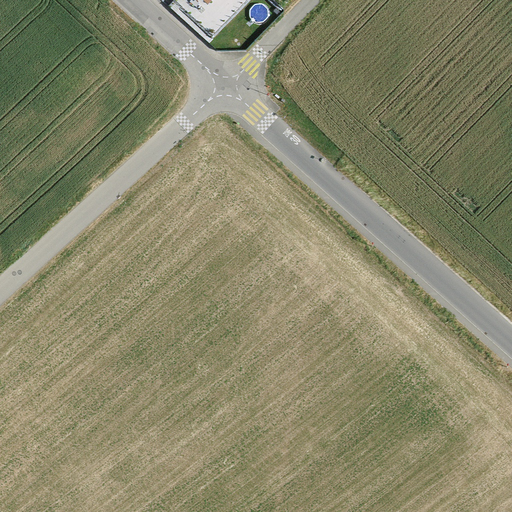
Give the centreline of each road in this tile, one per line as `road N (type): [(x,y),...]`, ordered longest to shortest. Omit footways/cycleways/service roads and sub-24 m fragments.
road 1 (tertiary): [(227,87),(511,343)]
road 2 (residential): [(0,292),(227,87)]
road 3 (tertiary): [(130,0),(227,87)]
road 4 (residential): [(227,87),(314,0)]
